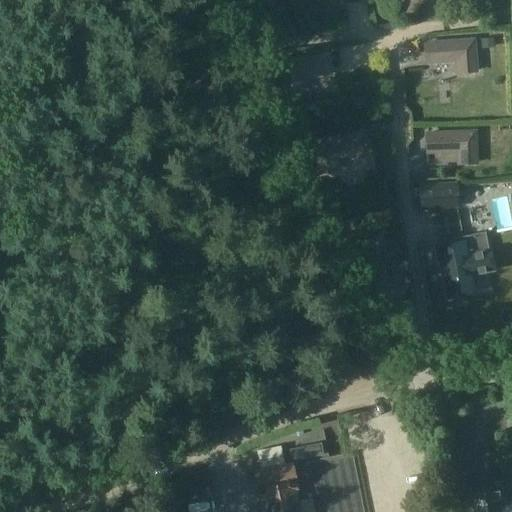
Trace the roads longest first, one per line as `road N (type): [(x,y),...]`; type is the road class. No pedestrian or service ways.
road 1 (track): [(52,511),(381,390),(511,366)]
road 2 (unknown): [(393,41),(416,314),(413,384)]
